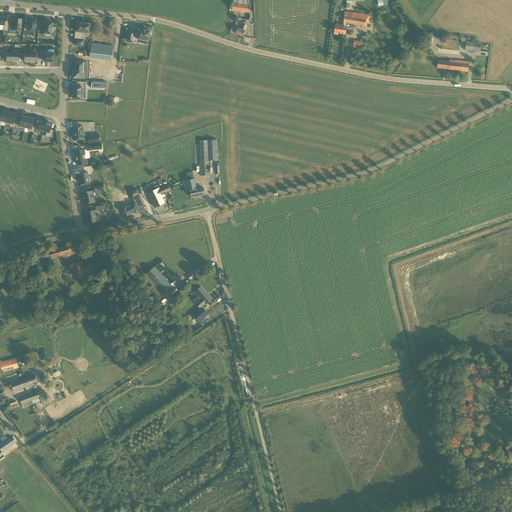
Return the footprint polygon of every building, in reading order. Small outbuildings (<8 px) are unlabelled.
[(249,12),(250,5),(249,5),(233,3),(232,10),(249,12)] [(336,24),(335,29),(334,34),(338,35),(338,33),(345,34),(346,27),(346,23),(365,27),(365,26),(369,27),(370,16),(345,12),(343,23),(344,23),(344,25),(336,24)] [(0,25),(4,25),(3,30),(8,31),(9,21),(5,21),(5,18),(1,17),(1,16),(0,16),(0,25)] [(14,18),(13,27),(9,26),(8,34),(15,34),(15,30),(20,31),(22,19),(14,18)] [(28,20),(28,25),(24,25),(23,35),(30,35),(30,31),(34,32),(35,28),(36,28),(36,24),(35,24),(35,21),(34,21),(34,20),(30,19),(30,20),(28,20)] [(56,39),(57,28),(53,28),(53,24),(51,23),(51,22),(47,22),(47,23),(46,23),(46,24),(45,23),(44,28),(45,28),(45,34),(51,35),(51,39),(56,39)] [(87,22),(86,23),(86,24),(77,23),(76,31),(75,31),(75,39),(76,40),(75,46),(83,46),(84,40),(80,40),(81,36),(83,36),(83,32),(90,33),(91,24),(89,24),(90,23),(89,23),(88,22),(87,22)] [(241,30),(238,28),(236,34),(243,36),(247,26),(243,24),(241,30)] [(134,41),(142,42),(143,40),(149,41),(149,40),(150,35),(150,36),(151,32),(150,32),(150,31),(146,30),(143,30),(139,29),(139,30),(138,35),(134,35),(135,32),(128,31),(127,42),(133,43),(134,41)] [(476,44),(476,43),(466,41),(465,50),(480,52),(481,45),(476,44)] [(112,60),(113,46),(91,43),(90,57),(112,60)] [(6,55),(6,61),(12,61),(12,53),(6,53),(6,48),(3,48),(3,55),(6,55)] [(51,63),(54,63),(54,62),(55,62),(55,59),(55,55),(55,53),(47,53),(47,50),(40,50),(40,58),(45,59),(45,62),(51,62),(51,63)] [(449,62),(438,60),(437,68),(468,72),(469,62),(449,60),(449,62)] [(74,69),(73,70),(73,78),(83,79),(84,67),(87,67),(87,62),(76,62),(76,69),(74,69)] [(77,87),(74,87),(74,91),(73,91),(73,95),(74,95),(74,99),(82,99),(82,92),(86,93),(87,82),(77,82),(77,87)] [(1,121),(5,123),(8,112),(7,112),(7,111),(3,110),(3,111),(2,111),(0,116),(0,124),(0,125),(1,121)] [(8,112),(5,123),(10,124),(9,126),(15,128),(16,121),(13,120),(15,114),(13,114),(13,113),(10,112),(10,113),(8,112)] [(16,121),(15,128),(20,129),(21,127),(25,128),(27,117),(26,117),(26,116),(23,115),(23,116),(21,116),(19,122),(16,121)] [(32,124),(33,119),(32,119),(32,118),(29,117),(29,118),(27,117),(25,128),(28,129),(28,131),(33,133),(35,125),(32,124)] [(35,125),(33,133),(39,134),(40,131),(43,131),(45,122),(44,122),(45,121),(41,120),(41,121),(40,121),(38,126),(35,125)] [(46,132),(45,136),(51,138),(53,130),(50,129),(51,124),(50,123),(47,122),(45,122),(43,131),(46,132)] [(74,140),(84,139),(83,126),(73,127),(74,134),(73,134),(74,140)] [(100,142),(100,135),(88,136),(89,144),(100,142)] [(216,140),(199,141),(201,176),(210,175),(209,173),(212,173),(212,167),(209,167),(209,165),(211,165),(211,160),(217,160),(216,140)] [(83,150),(74,151),(77,165),(86,163),(83,150)] [(79,174),(81,185),(87,184),(86,183),(90,183),(90,182),(88,175),(91,175),(91,174),(90,170),(92,170),(91,166),(83,167),(84,171),(85,171),(85,173),(79,174)] [(195,179),(194,179),(188,180),(192,198),(204,195),(203,187),(197,188),(195,189),(194,184),(196,183),(195,179)] [(158,190),(161,195),(171,191),(168,185),(158,190)] [(158,190),(158,189),(149,193),(148,193),(155,208),(165,203),(161,195),(158,190)] [(85,204),(95,203),(95,202),(93,191),(83,193),(85,204)] [(124,207),(119,209),(123,219),(129,217),(128,215),(132,213),(133,215),(139,213),(137,209),(144,206),(140,198),(139,196),(139,195),(137,191),(130,194),(132,198),(133,198),(134,201),(133,201),(134,204),(125,208),(124,207)] [(95,210),(86,212),(88,224),(97,222),(100,222),(99,216),(96,216),(95,210)] [(78,254),(75,244),(49,251),(52,259),(60,256),(61,256),(67,254),(68,257),(78,254)] [(82,261),(72,264),(76,278),(86,275),(82,261)] [(138,273),(142,277),(147,284),(158,297),(171,286),(155,266),(146,274),(142,270),(139,273),(138,273)] [(195,292),(202,300),(197,304),(200,308),(205,303),(205,304),(212,299),(201,287),(195,292)] [(13,300),(3,288),(0,290),(0,292),(1,294),(0,295),(0,303),(1,305),(6,300),(9,304),(13,300)] [(193,315),(198,322),(202,326),(205,323),(203,320),(209,314),(202,307),(193,315)] [(40,365),(47,363),(44,354),(38,356),(40,365)] [(17,358),(19,365),(25,363),(24,359),(24,356),(17,358)] [(0,365),(1,370),(18,365),(16,358),(3,362),(2,360),(0,360),(0,365)] [(43,381),(43,378),(41,373),(36,375),(35,375),(33,375),(32,373),(23,376),(26,385),(26,386),(25,386),(25,387),(25,388),(26,387),(38,383),(43,381)] [(11,384),(12,387),(14,391),(18,390),(25,388),(25,387),(25,386),(26,386),(26,385),(23,376),(19,378),(20,381),(11,384)] [(38,392),(37,391),(19,398),(21,405),(23,408),(24,407),(41,401),(42,404),(48,402),(43,390),(38,392)] [(0,448),(2,452),(12,445),(15,443),(16,443),(12,437),(8,439),(6,440),(0,443),(0,448)]
